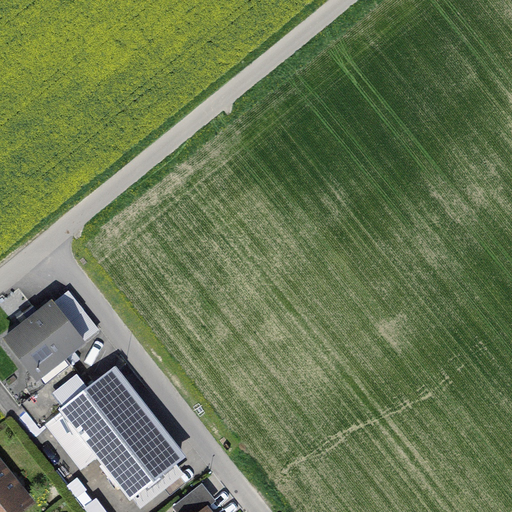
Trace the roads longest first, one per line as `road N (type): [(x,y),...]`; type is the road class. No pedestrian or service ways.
road 1 (residential): [(342,0),(46,244)]
road 2 (residential): [(255,511),(46,244)]
